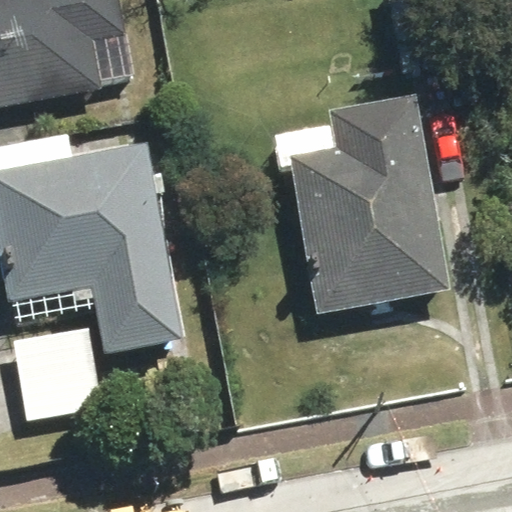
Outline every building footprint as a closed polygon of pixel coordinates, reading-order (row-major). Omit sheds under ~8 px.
[(119,0),(0,0),(0,114),(135,91),(119,0)] [(441,0),(385,0),(395,82),(450,75),(441,0)] [(334,138),(282,147),(314,326),(454,301),(417,98),(329,114),(334,138)] [(72,142),(0,151),(0,248),(8,307),(91,295),(100,359),(188,347),(160,144),(74,156),(72,142)] [(103,412),(88,331),(10,345),(24,426),(103,412)]
